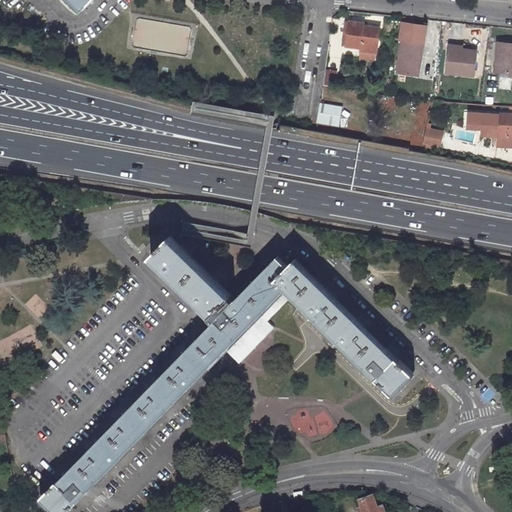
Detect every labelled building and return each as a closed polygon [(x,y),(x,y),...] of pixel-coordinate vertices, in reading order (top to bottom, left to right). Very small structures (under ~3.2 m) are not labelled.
[(65,0),(79,14),(92,0),(65,0)] [(360,21),(347,19),(343,43),(357,45),(356,47),(373,49),(377,25),(360,23),(360,21)] [(186,53),(189,26),(140,20),(137,47),(186,53)] [(421,40),(399,37),(395,71),(415,74),(417,56),(419,56),(421,40)] [(511,40),(496,39),(494,69),(511,70),(511,40)] [(458,49),(445,47),(443,70),(472,73),(474,48),(459,46),(458,49)] [(325,85),(336,85),(336,70),(325,70),(325,85)] [(340,127),(343,106),(320,102),(317,123),(340,127)] [(511,111),(496,111),(496,112),(482,111),(481,125),(496,126),(495,139),(511,140),(511,111)] [(441,123),(424,121),(422,135),(439,137),(441,123)] [(181,234),(250,248),(253,235),(184,221),(181,234)] [(412,369),(398,355),(396,356),(293,255),(285,263),(276,253),(234,296),(168,233),(147,255),(214,317),(41,496),(58,511),(68,511),(225,350),(284,290),(291,297),(389,391),(412,369)] [(239,363),(273,328),(265,321),(291,297),(284,290),(225,350),(239,363)] [(361,500),(365,511),(387,511),(385,505),(380,507),(375,495),(361,500)]
